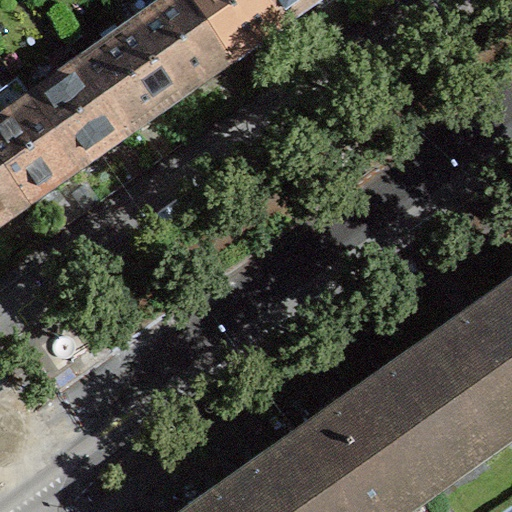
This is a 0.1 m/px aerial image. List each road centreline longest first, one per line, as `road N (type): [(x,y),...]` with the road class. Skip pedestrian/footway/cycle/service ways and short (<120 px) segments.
road 1 (secondary): [(0,471),(511,122)]
road 2 (residential): [(461,0),(0,324)]
